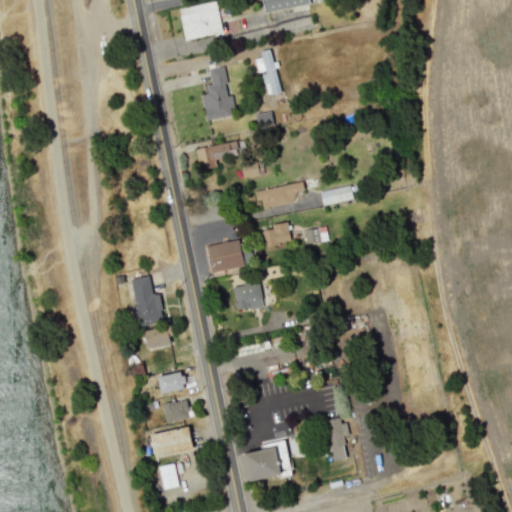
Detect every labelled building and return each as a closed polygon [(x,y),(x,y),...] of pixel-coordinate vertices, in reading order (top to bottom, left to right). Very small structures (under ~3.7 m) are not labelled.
[(178,8),(184,39),(221,32),(215,0),(178,8)] [(262,0),(264,11),(325,1),(324,0),(262,0)] [(260,72),(267,95),(281,91),(268,48),(259,51),(261,57),(254,59),(258,73),(260,72)] [(208,69),(211,84),(205,85),(207,93),(201,94),(206,120),(233,114),(223,66),(208,69)] [(273,125),(271,111),(255,113),(256,126),(273,125)] [(208,145),(208,140),(195,142),(199,169),(215,166),(214,159),(245,154),(243,139),(208,145)] [(241,163),(241,176),(262,175),(261,162),(241,163)] [(303,189),(302,181),(253,191),(255,200),(260,200),(262,208),(294,201),(292,191),(303,189)] [(318,191),(322,205),(353,198),(350,184),(318,191)] [(277,241),(289,240),(287,221),(270,224),(271,229),(261,230),(264,249),(278,247),(277,241)] [(304,243),(326,241),(325,226),(303,228),(304,243)] [(210,273),(243,266),(238,239),(205,246),(210,273)] [(129,279),(138,325),(163,320),(158,293),(152,294),(148,275),(129,279)] [(235,310),(262,306),(259,282),(232,286),(235,310)] [(290,321),(287,317),(284,320),(277,312),(267,321),(278,332),(290,321)] [(169,344),(167,326),(143,329),(146,347),(169,344)] [(159,392),(185,388),(182,371),(157,376),(159,392)] [(163,421),(188,419),(185,399),(161,402),(163,421)] [(346,458),(340,417),(322,420),(326,449),(331,448),(333,460),(346,458)] [(154,457),(192,449),(187,426),(149,434),(154,457)] [(247,482),(291,473),(284,439),(259,444),(260,449),(241,453),(247,482)] [(161,488),(176,486),(174,463),(158,465),(161,488)]
